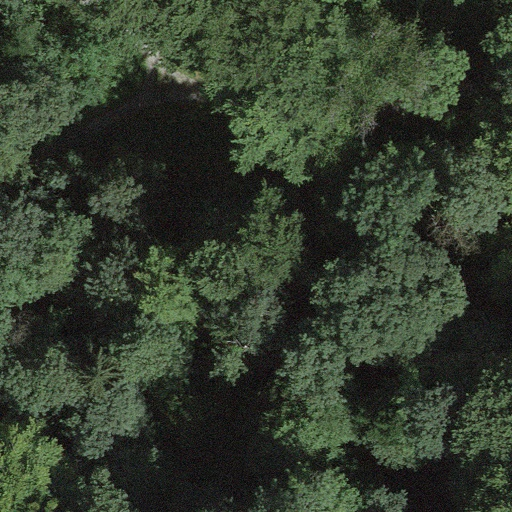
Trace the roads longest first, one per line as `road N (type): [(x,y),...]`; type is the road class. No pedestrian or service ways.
road 1 (track): [(167,85),(359,107),(434,101),(511,73)]
road 2 (track): [(0,174),(167,85)]
